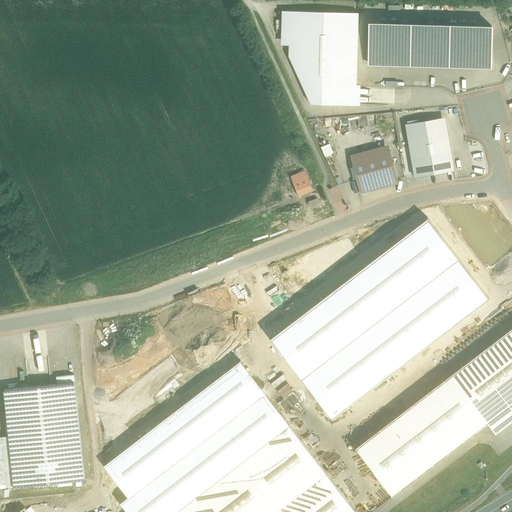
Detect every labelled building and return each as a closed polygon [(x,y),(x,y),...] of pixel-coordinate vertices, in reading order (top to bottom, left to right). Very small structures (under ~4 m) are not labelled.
[(290,55),(312,102),(357,103),(359,14),(283,12),(282,44),(290,44),(290,55)] [(492,27),(370,23),(369,64),(491,68),(492,27)] [(445,117),(405,124),(414,177),(454,170),(445,117)] [(389,153),(354,162),(362,192),(397,183),(389,153)] [(511,325),(452,372),(490,421),(496,430),(511,417),(511,325)] [(490,421),(452,372),(355,447),(393,496),(490,421)] [(74,375),(57,377),(58,384),(75,382),(74,375)] [(58,384),(4,389),(14,487),(58,482),(72,481),(85,480),(75,382),(58,384)] [(188,502),(175,511),(356,511),(289,424),(193,498),(188,502)] [(156,501),(142,511),(175,511),(188,502),(193,498),(160,457),(136,476),(156,501)]
